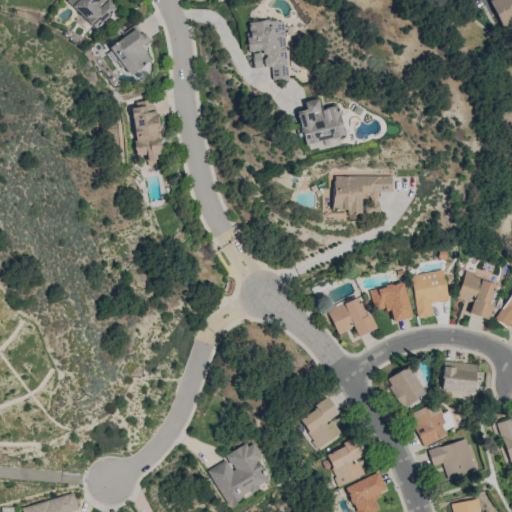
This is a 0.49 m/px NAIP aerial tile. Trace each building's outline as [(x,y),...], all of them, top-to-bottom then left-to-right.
[(92,28),(115,7),(108,0),(66,0),(92,28)] [(511,21),(511,0),(487,0),(487,1),(501,28),(511,21)] [(245,22),(249,52),(251,52),(252,68),(269,66),(270,80),(287,78),(281,19),(245,22)] [(139,47),(147,40),(135,25),(108,47),(115,55),(114,56),(129,75),(149,58),(139,47)] [(342,136),(336,105),(318,109),(316,98),(303,101),(305,109),(295,111),(302,144),(342,136)] [(155,130),(157,130),(153,99),(130,102),(136,155),(145,154),(146,161),(159,159),(155,130)] [(390,176),(332,175),(332,189),(321,189),(320,211),(360,211),(360,212),(377,212),(377,191),(390,192),(390,176)] [(443,269),(410,274),(416,315),(432,313),(431,303),(447,300),(443,269)] [(497,284),(464,272),(455,298),(471,304),(468,313),(485,319),(497,284)] [(403,282),(371,288),(375,310),(388,307),(391,322),(410,318),(403,282)] [(507,327),(511,319),(511,289),(494,319),(507,327)] [(374,330),(361,295),(326,308),(337,335),(355,328),(358,336),(374,330)] [(440,388),(473,392),(475,364),(442,361),(440,388)] [(384,379),(403,408),(425,394),(407,365),(384,379)] [(340,434),(330,418),(338,413),(327,397),(297,418),(318,449),(340,434)] [(450,435),(447,430),(456,426),(449,410),(441,413),(436,401),(407,414),(422,447),(450,435)] [(494,423),(511,417),(511,462),(509,464),(494,423)] [(444,465),(448,479),(475,472),(466,438),(429,449),(434,468),(444,465)] [(338,485),(364,474),(356,458),(364,455),(357,439),(324,453),(338,485)] [(225,505),(270,485),(250,441),(224,453),(227,461),(208,469),(225,505)] [(345,485),(354,511),(373,511),(379,510),(373,493),(384,490),(378,473),(345,485)] [(19,506),(20,511),(77,511),(73,494),(19,506)] [(447,503),(448,511),(487,511),(487,509),(478,511),(477,499),(447,503)]
